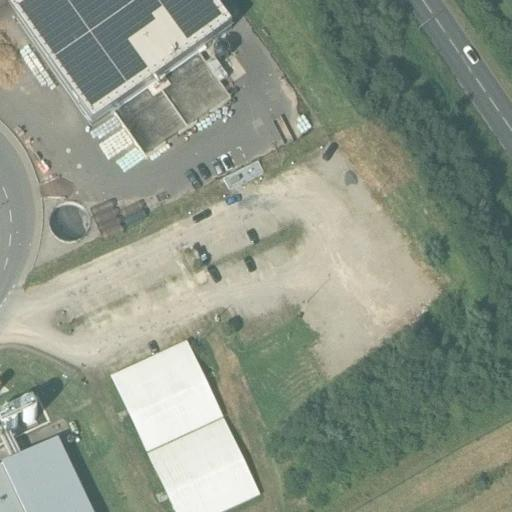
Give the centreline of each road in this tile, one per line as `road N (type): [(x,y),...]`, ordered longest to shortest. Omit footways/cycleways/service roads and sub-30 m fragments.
road 1 (unknown): [(0,319),(26,336),(53,330),(186,244)]
road 2 (primary): [(511,136),(419,0)]
